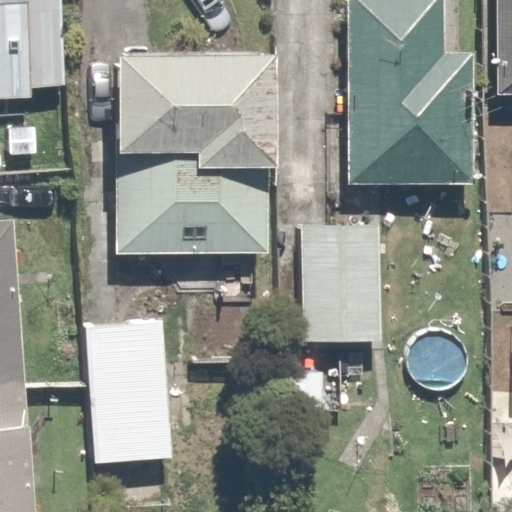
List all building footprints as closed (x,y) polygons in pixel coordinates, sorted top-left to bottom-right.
[(0,0),(0,74),(61,68),(53,0),(0,0)] [(511,0),(462,0),(461,130),(511,130),(511,0)] [(416,4),(312,1),(306,209),(438,213),(442,66),(414,65),(416,4)] [(244,278),(253,60),(95,54),(86,272),(244,278)] [(333,247),(257,245),(254,370),(330,372),(333,247)] [(146,334),(52,332),(48,508),(142,510),(146,334)]
